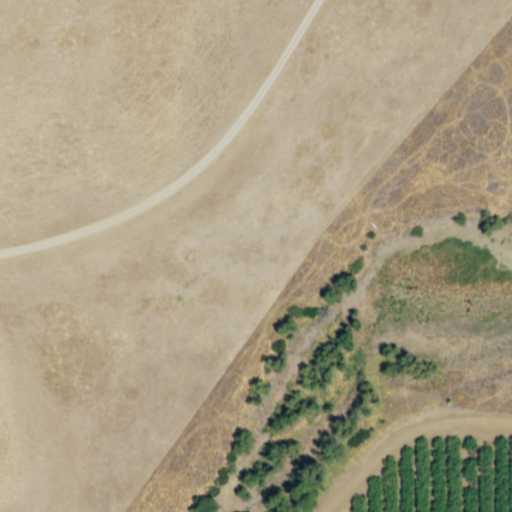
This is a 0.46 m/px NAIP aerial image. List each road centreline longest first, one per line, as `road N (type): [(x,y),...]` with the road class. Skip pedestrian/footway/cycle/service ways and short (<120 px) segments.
road 1 (track): [(0,252),(114,220),(170,190),(232,133),(316,0)]
road 2 (track): [(328,511),(404,435),(435,423),(511,427)]
